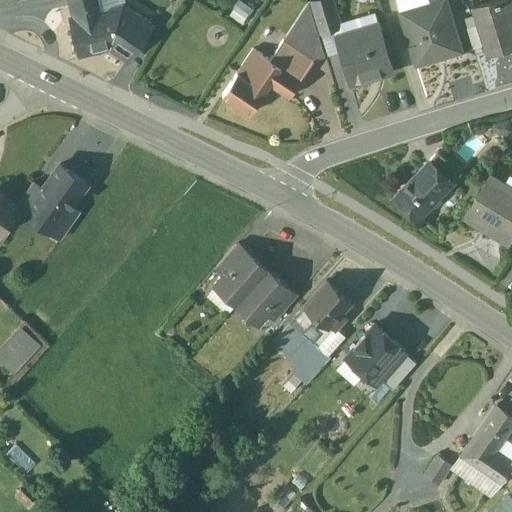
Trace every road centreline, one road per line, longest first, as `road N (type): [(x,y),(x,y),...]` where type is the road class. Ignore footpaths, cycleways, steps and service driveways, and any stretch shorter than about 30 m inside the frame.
road 1 (tertiary): [(511,338),(284,197)]
road 2 (tertiary): [(284,197),(47,81)]
road 3 (unclassified): [(284,197),(318,159),(511,101)]
